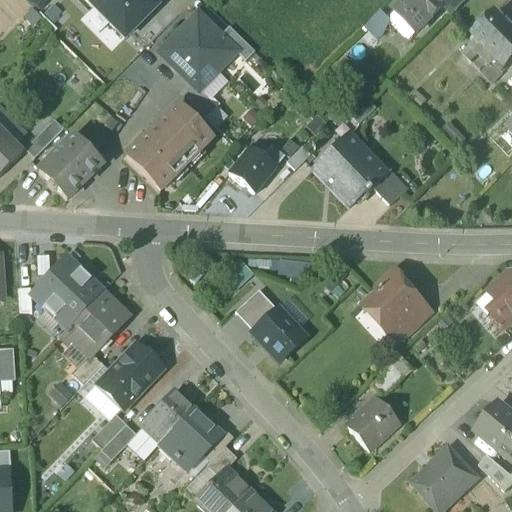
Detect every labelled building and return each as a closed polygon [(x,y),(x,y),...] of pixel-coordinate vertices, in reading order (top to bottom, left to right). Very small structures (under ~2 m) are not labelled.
[(82,0),(91,9),(99,0),(82,0)] [(155,9),(145,0),(99,0),(91,9),(123,41),(155,9)] [(408,0),(394,14),(406,25),(412,20),(421,29),(430,19),(431,20),(442,10),(441,9),(449,0),(408,0)] [(449,0),(441,9),(442,10),(450,16),(462,4),(457,0),(449,0)] [(494,14),(472,37),(484,50),(507,27),(494,14)] [(217,75),(237,55),(220,39),(197,16),(177,36),(217,75)] [(511,32),(507,27),(484,50),(498,64),(505,71),(511,64),(511,32)] [(229,31),(220,39),(237,55),(246,63),(254,55),(229,31)] [(199,94),(217,75),(177,36),(158,57),(189,87),(198,95),(199,94)] [(505,71),(498,64),(494,68),(501,75),(505,71)] [(494,68),(485,67),(479,73),(491,85),(501,75),(494,68)] [(189,87),(180,97),(206,122),(216,111),(199,94),(198,95),(189,87)] [(364,103),(347,120),(355,128),(372,111),(364,103)] [(210,143),(176,110),(126,161),(159,194),(210,143)] [(53,123),(44,133),(53,142),(63,132),(53,123)] [(44,133),(24,153),(33,162),(53,142),(44,133)] [(0,135),(0,177),(21,157),(0,135)] [(356,152),(344,139),(309,173),(347,212),(361,198),(363,200),(370,193),(384,179),(362,157),(366,152),(361,147),(356,152)] [(72,140),(38,175),(66,203),(100,169),(72,140)] [(299,151),(283,166),(292,175),(307,159),(299,151)] [(260,163),(247,154),(227,179),(251,198),(271,173),(260,163)] [(279,163),(267,154),(260,163),(271,173),(279,163)] [(404,193),(387,176),(384,179),(370,193),(387,210),(404,193)] [(65,262),(48,280),(84,315),(101,296),(65,262)] [(420,305),(393,276),(372,295),(375,297),(360,310),(385,337),(420,305)] [(511,277),(507,277),(488,295),(499,307),(489,316),(504,332),(511,324),(511,277)] [(66,333),(84,315),(48,280),(30,299),(66,333)] [(31,315),(29,292),(17,293),(19,316),(31,315)] [(257,293),(235,313),(252,333),(275,313),(257,293)] [(66,333),(63,336),(88,360),(89,361),(91,359),(127,320),(101,296),(84,315),(66,333)] [(420,305),(385,337),(395,348),(430,316),(420,305)] [(252,333),(280,364),(305,341),(278,310),(275,313),(252,333)] [(134,348),(96,388),(123,414),(161,373),(134,348)] [(0,357),(0,384),(12,384),(10,356),(0,357)] [(88,360),(70,379),(82,389),(101,369),(91,359),(89,361),(88,360)] [(389,371),(369,390),(379,401),(399,382),(389,371)] [(174,396),(141,432),(159,448),(192,413),(174,396)] [(373,403),(343,430),(366,456),(396,429),(373,403)] [(511,418),(497,407),(474,435),(511,465),(511,418)] [(219,439),(192,413),(159,448),(187,475),(202,459),(220,440),(219,439)] [(114,419),(91,444),(101,454),(125,429),(114,419)] [(101,454),(100,455),(110,465),(135,439),(125,429),(101,454)] [(224,435),(219,439),(220,440),(202,459),(210,467),(224,452),(233,444),(224,435)] [(210,467),(207,471),(217,481),(226,472),(227,473),(236,463),(224,452),(210,467)] [(448,453),(411,488),(434,511),(444,511),(475,483),(448,453)] [(7,456),(0,456),(0,475),(5,475),(8,475),(7,456)] [(511,485),(511,482),(485,460),(477,470),(502,496),(511,485)] [(217,481),(196,502),(206,511),(233,511),(249,495),(227,473),(226,472),(217,481)] [(265,511),(249,495),(233,511),(265,511)]
